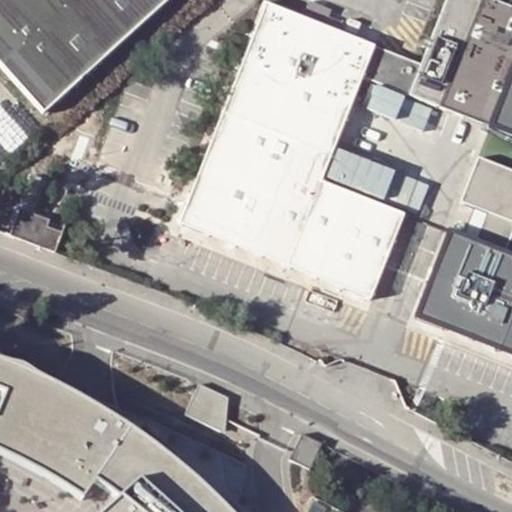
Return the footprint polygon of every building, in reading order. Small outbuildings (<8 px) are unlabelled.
[(172,0),(0,0),(0,76),(39,120),(172,0)] [(511,16),(471,0),(446,0),(406,103),(511,144),(511,266),(446,240),(412,325),(511,363),(511,16)] [(262,11),(176,231),(367,306),(400,222),(316,189),(337,136),(348,110),(370,53),(262,11)] [(357,113),(348,110),(337,136),(347,140),(357,113)] [(466,230),(510,245),(511,240),(511,171),(475,159),(460,202),(474,207),(466,230)] [(16,216),(6,243),(52,260),(59,239),(44,233),(47,227),(16,216)] [(465,234),(462,244),(503,255),(506,244),(465,234)] [(0,511),(233,511),(224,505),(199,481),(180,464),(156,445),(134,428),(110,413),(85,397),(61,384),(40,374),(18,362),(0,359),(0,511)] [(198,386),(188,417),(223,428),(232,397),(198,386)] [(320,446),(301,436),(288,461),(307,471),(320,446)] [(327,511),(296,497),(288,511),(327,511)]
